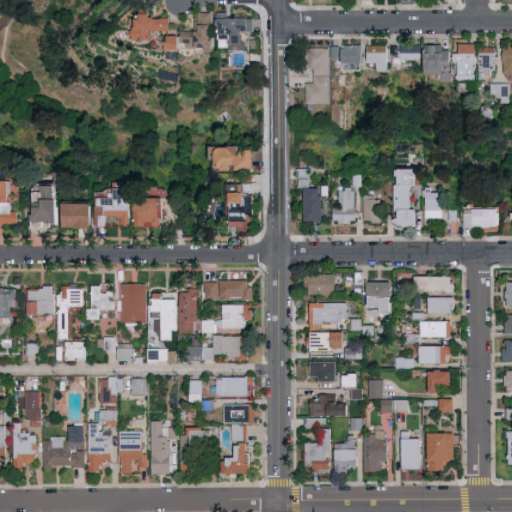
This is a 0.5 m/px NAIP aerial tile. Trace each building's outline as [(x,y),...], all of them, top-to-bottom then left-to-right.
[(218,12),(204,12),(204,20),(200,20),(200,30),(187,30),(187,48),(218,48),(218,12)] [(233,18),(233,12),(223,12),(224,49),(247,48),(246,31),(257,30),(256,17),(233,18)] [(154,40),(154,30),(174,30),(174,18),(158,18),(158,14),(144,13),(144,28),(136,28),(136,39),(154,40)] [(186,36),(172,36),(172,50),(186,50),(186,36)] [(498,73),(506,73),(506,80),(511,80),(511,40),(504,40),(504,49),(499,49),(498,73)] [(470,43),(453,42),(452,52),(448,52),(447,79),(469,80),(470,43)] [(414,72),(434,72),(434,65),(445,65),(445,49),(437,49),(437,43),(417,43),(388,43),(388,58),(414,58),(414,72)] [(357,68),(356,44),(328,45),(329,60),(339,60),(339,69),(357,68)] [(382,45),(362,44),(362,61),(372,61),(372,70),(381,70),(382,45)] [(484,78),(484,69),(493,70),(494,46),(474,46),(473,78),(484,78)] [(302,102),(327,102),(328,47),(309,47),(309,82),(303,82),(302,102)] [(508,82),(488,82),(488,95),(499,95),(499,102),(508,102),(508,82)] [(247,146),(199,145),(199,164),(229,165),(229,168),(247,169),(247,146)] [(390,224),(408,224),(407,208),(405,208),(405,167),(389,167),(390,224)] [(2,179),(2,199),(0,198),(0,223),(23,223),(23,210),(17,210),(17,179),(2,179)] [(248,214),(248,182),(231,182),(231,190),(217,191),(218,196),(215,196),(216,202),(234,201),(234,212),(227,212),(227,215),(248,214)] [(62,184),(46,183),(46,190),(37,190),(36,221),(61,221),(62,184)] [(314,220),(316,188),(298,187),(297,219),(314,220)] [(133,223),(133,188),(96,189),(96,225),(109,225),(109,215),(124,215),(124,223),(133,223)] [(350,190),(333,190),(333,207),(327,207),(327,221),(350,221),(350,190)] [(454,209),(454,190),(421,192),(421,210),(454,209)] [(138,225),(163,225),(163,219),(172,219),(172,192),(138,192),(138,225)] [(360,221),(378,220),(377,196),(359,197),(360,221)] [(93,203),(65,202),(65,226),(93,227),(93,203)] [(492,209),(461,209),(460,226),(492,226),(492,209)] [(233,225),(233,230),(248,229),(248,218),(220,219),(220,226),(233,225)] [(409,291),(446,292),(447,275),(409,275),(409,291)] [(206,280),(206,298),(249,297),(249,280),(206,280)] [(511,280),(502,281),(503,306),(511,305),(511,280)] [(361,281),(361,306),(367,306),(367,321),(376,321),(376,312),(384,312),(385,281),(361,281)] [(149,283),(125,282),(124,321),(148,322),(149,283)] [(102,308),(117,309),(117,291),(105,291),(105,284),(95,284),(95,309),(91,308),(91,318),(102,318),(102,308)] [(19,286),(0,285),(0,322),(3,323),(3,316),(12,316),(12,306),(18,306),(19,286)] [(61,338),(78,338),(78,305),(86,305),(86,286),(64,285),(64,292),(61,292),(61,338)] [(31,313),(56,313),(56,287),(31,287),(31,313)] [(182,332),(196,331),(196,320),(201,320),(201,288),(181,289),(182,332)] [(165,311),(164,339),(174,339),(174,329),(178,329),(179,298),(165,297),(166,292),(155,292),(155,311),(165,311)] [(448,296),(423,296),(423,313),(448,313),(448,296)] [(344,301),(305,302),(305,315),(310,315),(310,321),(344,321),(344,301)] [(224,305),(225,327),(248,326),(248,317),(254,317),(254,304),(224,305)] [(511,313),(500,313),(501,332),(511,331),(511,313)] [(418,320),(418,336),(447,336),(448,320),(418,320)] [(305,349),(341,350),(341,331),(305,331),(305,349)] [(244,334),(216,334),(216,354),(245,353),(244,334)] [(511,339),(502,339),(502,360),(511,359),(511,339)] [(89,358),(88,340),(69,341),(69,359),(89,358)] [(118,358),(135,359),(135,343),(119,342),(118,358)] [(416,345),(417,362),(445,362),(444,344),(416,345)] [(216,346),(186,345),(185,359),(215,360),(216,346)] [(170,347),(151,347),(152,360),(170,359),(170,347)] [(413,367),(413,357),(393,357),(393,367),(413,367)] [(331,381),(331,361),(305,360),(305,375),(314,375),(314,380),(331,381)] [(501,389),(511,389),(511,368),(501,368),(501,389)] [(433,384),(443,384),(443,370),(421,369),(421,391),(433,391),(433,384)] [(351,386),(351,373),(335,373),(336,386),(351,386)] [(218,394),(250,395),(251,377),(219,376),(218,394)] [(148,377),(133,377),(134,394),(148,393),(148,377)] [(112,378),(112,392),(125,392),(125,378),(112,378)] [(381,397),(381,379),(366,379),(366,397),(381,397)] [(43,390),(27,390),(28,419),(44,419),(43,390)] [(331,393),(317,394),(317,399),(307,400),(308,415),(341,415),(340,404),(332,404),(331,393)] [(448,397),(435,398),(435,410),(448,410),(448,397)] [(405,398),(377,399),(377,411),(405,411),(405,398)] [(256,403),(226,403),(227,423),(234,422),(235,439),(247,439),(247,422),(253,422),(253,413),(256,413),(256,403)] [(120,409),(103,408),(103,422),(120,422),(120,409)] [(348,428),(360,429),(360,417),(348,417),(348,428)] [(173,473),(173,438),(180,438),(180,426),(164,426),(164,420),(153,420),(153,473),(173,473)] [(114,460),(114,432),(103,432),(103,422),(94,422),(92,470),(105,470),(105,460),(114,460)] [(0,472),(2,473),(2,458),(8,458),(8,424),(0,424),(0,472)] [(46,466),(89,466),(89,425),(73,425),(73,438),(46,437),(46,466)] [(183,434),(183,469),(211,469),(211,427),(192,427),(192,434),(183,434)] [(300,442),(300,468),(327,467),(327,428),(314,428),(314,442),(300,442)] [(123,472),(138,472),(138,468),(149,468),(149,453),(144,453),(144,429),(123,430),(123,472)] [(18,467),(27,467),(27,462),(38,462),(38,432),(18,433),(18,467)] [(362,470),(378,470),(378,460),(383,460),(383,433),(363,432),(362,470)] [(449,460),(449,432),(421,432),(421,469),(439,470),(439,460),(449,460)] [(414,468),(414,437),(405,438),(405,434),(396,434),(397,468),(414,468)] [(237,457),(226,457),(227,472),(252,472),(252,440),(237,440),(237,457)]
